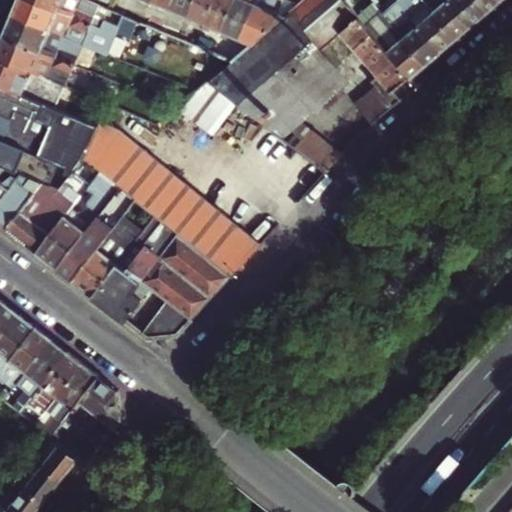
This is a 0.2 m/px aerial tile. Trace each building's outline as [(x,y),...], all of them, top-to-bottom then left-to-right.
[(101,20),(98,27),(90,23),(92,19),(87,17),(89,12),(77,7),(73,16),(31,0),(20,0),(13,17),(81,44),(104,53),(116,26),(101,20)] [(101,20),(106,8),(88,0),(31,0),(73,16),(77,7),(89,12),(87,17),(92,19),(90,23),(98,27),(101,20)] [(154,0),(154,2),(172,9),(175,0),(154,0)] [(175,0),(172,9),(189,16),(195,0),(175,0)] [(195,0),(189,16),(206,23),(215,0),(195,0)] [(215,0),(206,23),(224,30),(236,0),(215,0)] [(236,0),(224,30),(240,37),(255,0),(236,0)] [(255,0),(240,37),(254,42),(289,12),(302,0),(255,0)] [(411,80),(375,37),(342,0),(302,0),(289,12),(323,52),(342,35),(378,77),(371,83),(375,89),(355,106),(372,126),(400,102),(394,94),(411,80)] [(441,54),(457,41),(426,6),(421,0),(402,0),(398,4),(400,6),(441,54)] [(457,41),(471,29),(447,0),(433,0),(426,6),(457,41)] [(447,0),(471,29),(487,15),(473,0),(447,0)] [(473,0),(487,15),(502,3),(500,0),(473,0)] [(426,67),(441,54),(400,6),(385,19),(389,24),(426,67)] [(313,124),(350,84),(323,52),(289,12),(254,42),(210,79),(295,143),(313,124)] [(73,63),(81,44),(13,17),(5,36),(73,63)] [(411,80),(426,67),(389,24),(375,37),(411,80)] [(83,77),(86,68),(73,63),(5,36),(0,48),(0,58),(64,84),(70,72),(83,77)] [(41,90),(59,97),(64,84),(0,58),(0,84),(36,100),(41,90)] [(100,118),(97,125),(36,100),(0,84),(0,137),(25,148),(75,170),(83,159),(100,172),(120,188),(136,200),(156,216),(182,182),(100,118)] [(329,171),(346,153),(313,124),(295,143),(294,144),(329,171)] [(0,163),(16,170),(25,148),(0,137),(0,163)] [(25,148),(16,170),(0,163),(0,181),(10,189),(23,173),(44,182),(60,188),(75,170),(25,148)] [(95,178),(100,172),(83,159),(75,170),(95,178)] [(38,252),(59,267),(120,188),(100,172),(95,178),(90,186),(38,252)] [(0,202),(0,221),(8,228),(44,182),(23,173),(10,189),(0,202)] [(8,228),(38,252),(90,186),(79,178),(53,212),(47,206),(60,188),(44,182),(8,228)] [(0,202),(10,189),(0,181),(0,202)] [(156,216),(179,234),(206,200),(182,182),(156,216)] [(75,280),(115,228),(136,200),(120,188),(59,267),(75,280)] [(233,276),(263,244),(206,200),(179,234),(233,276)] [(184,331),(233,276),(179,234),(156,216),(135,243),(95,296),(127,321),(152,288),(169,301),(144,334),(150,338),(171,336),(184,331)] [(75,280),(95,296),(135,243),(115,228),(75,280)] [(0,342),(22,315),(6,303),(0,310),(0,342)] [(0,374),(37,327),(22,315),(0,342),(0,374)] [(0,374),(0,382),(12,392),(53,339),(37,327),(0,374)] [(6,400),(21,412),(69,351),(53,339),(12,392),(6,400)] [(42,398),(52,406),(85,363),(69,351),(21,412),(27,417),(42,398)] [(51,435),(53,437),(100,375),(85,363),(52,406),(37,425),(51,435)] [(88,464),(123,420),(120,390),(100,375),(53,437),(80,458),(88,464)] [(34,457),(62,480),(80,458),(53,437),(51,435),(34,457)] [(44,503),(62,480),(34,457),(16,480),(44,503)] [(0,502),(12,511),(37,511),(44,503),(16,480),(6,493),(0,500),(0,502)] [(0,511),(12,511),(0,502),(0,511)]
